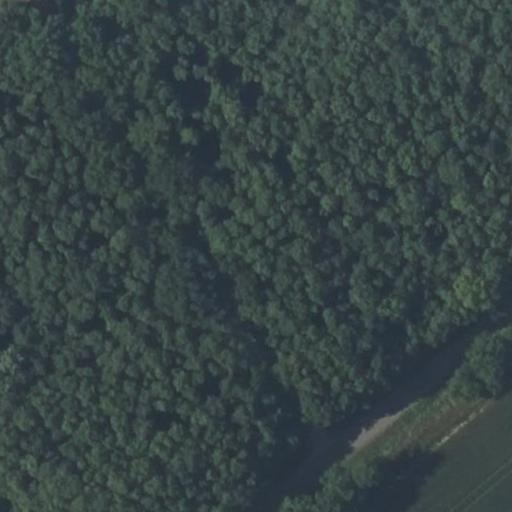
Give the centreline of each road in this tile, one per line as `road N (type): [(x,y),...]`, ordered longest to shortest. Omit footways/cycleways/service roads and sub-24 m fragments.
road 1 (track): [(330,462),(47,0)]
road 2 (unclassified): [(267,511),(511,317)]
